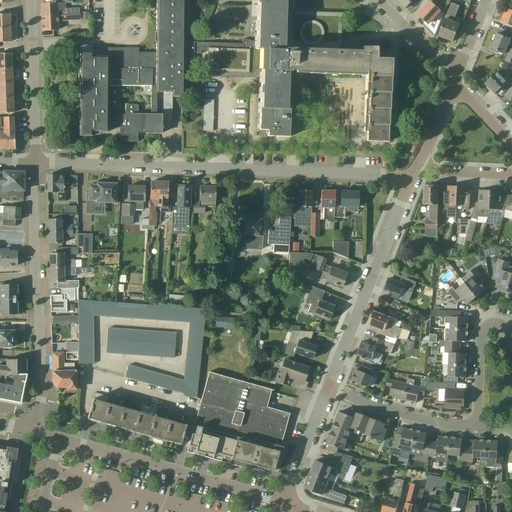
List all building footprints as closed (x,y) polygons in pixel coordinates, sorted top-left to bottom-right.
[(58,16),(77,16),(77,9),(66,10),(66,4),(73,4),(72,0),(60,0),(60,3),(41,4),(42,17),(58,16)] [(162,114),(157,114),(157,92),(172,93),(172,97),(184,97),(185,54),(201,54),(201,50),(204,50),(204,43),(185,42),(185,0),(156,0),(156,53),(138,53),(138,48),(108,48),(107,57),(93,56),(93,52),(80,52),(80,136),(92,136),(92,132),(108,132),(108,128),(120,128),(120,141),(138,142),(138,133),(162,133),(162,114)] [(289,137),(291,71),(295,71),(296,71),(296,49),(334,50),(335,44),(337,44),(337,45),(338,45),(338,43),(338,40),(338,38),(338,36),(338,34),(337,32),(337,30),(336,28),(335,26),(333,24),(333,25),(333,26),(328,26),(329,17),(295,16),(295,21),(287,20),(287,0),(257,0),(256,39),(246,39),(246,43),(204,43),(204,50),(208,50),(207,72),(249,73),(249,71),(262,72),(259,136),(289,137)] [(396,0),(405,9),(413,0),(396,0)] [(427,0),(430,2),(419,14),(429,24),(440,11),(443,14),(445,9),(435,0),(427,0)] [(439,36),(453,41),(460,25),(451,22),(454,14),(456,15),(460,6),(452,3),(439,36)] [(511,10),(507,8),(502,22),(511,25),(511,10)] [(90,12),(81,12),(81,20),(90,20),(90,12)] [(0,28),(10,28),(10,14),(0,14),(0,28)] [(77,16),(58,16),(42,17),(42,31),(58,30),(58,21),(77,21),(77,16)] [(201,30),(204,34),(209,29),(206,25),(205,26),(201,30)] [(0,42),(10,42),(10,28),(0,28),(0,42)] [(508,48),(511,40),(511,39),(497,34),(491,49),(505,54),(509,55),(506,61),(511,63),(511,49),(508,48)] [(296,71),(295,71),(295,73),(366,76),(364,132),(365,132),(367,132),(367,141),(388,142),(391,59),(376,59),(377,48),(376,48),(376,43),(361,42),(361,51),(334,50),(296,49),(296,71)] [(0,68),(12,68),(11,53),(0,53),(0,68)] [(508,82),(511,73),(511,63),(506,61),(501,75),(498,72),(486,84),(496,94),(508,82)] [(12,68),(0,68),(0,83),(12,83),(12,68)] [(12,83),(0,83),(0,98),(13,98),(12,83)] [(13,98),(0,98),(0,113),(13,113),(13,98)] [(204,99),(203,130),(213,131),(214,99),(204,99)] [(0,117),(0,148),(13,149),(14,147),(13,117),(4,118),(5,132),(1,132),(1,129),(2,129),(1,118),(0,117)] [(0,172),(0,189),(9,190),(9,198),(23,198),(23,190),(24,190),(23,175),(21,173),(0,172)] [(63,188),(77,188),(77,176),(56,176),(56,175),(47,175),(48,193),(57,193),(57,202),(65,202),(65,192),(63,192),(63,188)] [(155,206),(158,207),(159,207),(160,182),(151,182),(149,226),(156,226),(156,212),(155,212),(155,206)] [(169,183),(160,182),(159,207),(161,207),(161,213),(171,213),(171,198),(168,198),(169,183)] [(97,186),(89,185),(88,194),(87,194),(86,215),(104,215),(104,205),(116,206),(116,184),(97,184),(97,186)] [(128,186),(127,204),(122,204),(121,225),(133,226),(134,211),(143,212),(143,205),(144,202),(145,187),(143,187),(143,186),(137,186),(137,187),(128,186)] [(189,228),(190,207),(190,186),(178,186),(178,206),(173,206),(172,228),(189,228)] [(438,229),(439,187),(425,186),(424,204),(430,204),(430,220),(426,220),(426,229),(438,229)] [(205,201),(215,201),(216,187),(200,187),(199,203),(194,203),(194,213),(205,213),(205,201)] [(447,217),(456,218),(457,209),(458,187),(446,187),(445,210),(447,210),(447,217)] [(460,223),(460,234),(467,234),(471,220),(461,220),(461,211),(463,212),(464,209),(469,210),(470,188),(458,187),(457,209),(456,218),(456,223),(460,223)] [(295,207),(295,219),(311,219),(312,214),(312,191),(298,190),(297,207),(295,207)] [(327,220),(327,215),(334,215),(335,206),(335,191),(321,191),(321,208),(321,220),(327,220)] [(480,191),(479,208),(478,217),(490,217),(491,191),(480,191)] [(491,191),(490,217),(487,224),(501,225),(506,210),(506,209),(510,195),(503,195),(503,192),(491,191)] [(341,206),(335,206),(334,215),(334,218),(344,218),(345,212),(357,213),(358,207),(366,207),(366,199),(358,199),(359,192),(341,192),(341,206)] [(3,214),(0,213),(0,225),(15,227),(16,220),(20,220),(20,208),(4,207),(3,214)] [(263,235),(259,235),(260,221),(250,220),(250,216),(248,216),(247,215),(244,215),(243,216),(239,216),(238,234),(240,234),(240,249),(262,250),(263,235)] [(268,244),(274,244),(288,245),(289,245),(291,217),(279,216),(279,228),(275,228),(275,231),(269,231),(268,244)] [(49,232),(72,231),(78,231),(78,225),(62,226),(62,219),(48,220),(49,232)] [(476,222),(471,220),(467,234),(472,235),(476,223),(476,222)] [(72,231),(49,232),(49,244),(62,244),(62,234),(64,234),(64,237),(73,237),(72,231)] [(92,235),(78,235),(78,234),(77,234),(77,247),(83,247),(83,253),(92,253),(91,253),(92,235)] [(348,259),(349,242),(333,241),(333,253),(348,259)] [(290,251),(290,252),(298,252),(299,243),(290,243),(290,251)] [(215,244),(215,251),(227,252),(228,245),(215,244)] [(289,255),(289,245),(288,245),(274,244),(273,254),(289,255)] [(492,248),(484,250),(487,259),(495,256),(492,248)] [(8,250),(0,250),(0,255),(1,256),(1,266),(10,266),(10,267),(11,267),(11,266),(17,266),(17,264),(18,264),(18,259),(17,259),(16,252),(8,252),(8,250)] [(480,252),(475,256),(479,261),(484,257),(480,252)] [(309,266),(314,268),(314,269),(321,272),(329,274),(326,281),(335,284),(335,285),(337,286),(337,285),(342,287),(342,286),(344,287),(346,281),(345,280),(347,274),(324,265),(326,260),(311,254),(290,253),(288,273),(297,276),(302,264),(308,267),(309,266)] [(50,268),(75,268),(75,260),(63,260),(63,254),(49,254),(50,268)] [(508,291),(511,277),(511,273),(507,272),(509,267),(498,263),(493,279),(499,281),(496,287),(508,291)] [(50,283),(61,282),(64,282),(64,276),(76,275),(75,268),(50,268),(50,283)] [(476,268),(462,279),(477,297),(486,290),(482,284),(486,280),(476,268)] [(413,293),(417,282),(397,274),(395,280),(390,278),(385,290),(393,293),(392,297),(399,300),(404,289),(413,293)] [(467,305),(477,297),(462,279),(460,277),(455,281),(457,283),(448,290),(458,303),(463,299),(467,305)] [(0,300),(17,300),(17,299),(18,297),(18,294),(17,293),(17,285),(5,285),(4,283),(1,283),(0,284),(0,300)] [(325,292),(312,286),(306,302),(311,304),(308,312),(314,314),(315,315),(314,318),(322,320),(323,318),(329,320),(334,307),(321,301),(325,292)] [(71,295),(71,289),(61,289),(59,289),(59,295),(50,295),(51,311),(66,311),(65,295),(71,295)] [(199,294),(198,305),(205,305),(206,295),(199,294)] [(17,300),(0,300),(0,315),(17,315),(17,307),(19,306),(18,302),(17,301),(17,300)] [(103,317),(104,302),(79,300),(79,315),(93,316),(103,317)] [(205,310),(185,308),(184,323),(190,323),(204,325),(205,310)] [(451,323),(451,329),(467,330),(468,318),(461,318),(462,312),(441,311),(440,317),(447,317),(447,323),(451,323)] [(390,338),(398,339),(399,339),(403,330),(388,324),(391,318),(375,312),(370,324),(382,329),(380,334),(386,336),(390,338)] [(79,324),(79,323),(79,316),(51,317),(51,324),(79,324)] [(215,327),(232,328),(233,318),(216,316),(215,327)] [(255,327),(255,341),(264,341),(265,328),(255,327)] [(467,330),(451,329),(446,329),(446,341),(440,341),(440,347),(445,347),(460,347),(460,342),(467,342),(467,330)] [(0,347),(14,347),(14,345),(15,344),(16,343),(16,342),(15,340),(14,339),(13,331),(0,331),(0,347)] [(294,358),(295,356),(313,362),(317,350),(309,346),(314,332),(300,331),(293,331),(284,355),(294,358)] [(392,354),(398,339),(390,338),(386,336),(384,341),(374,337),(371,345),(363,342),(358,355),(363,357),(362,358),(363,359),(364,357),(372,360),(377,348),(392,354)] [(414,350),(415,342),(407,341),(406,349),(414,350)] [(78,343),(66,343),(66,351),(78,351),(78,343)] [(460,347),(445,347),(445,353),(449,353),(449,365),(466,366),(467,354),(460,353),(460,347)] [(57,388),(58,388),(67,387),(67,390),(68,390),(68,392),(76,392),(76,389),(77,389),(77,371),(74,371),(74,364),(64,364),(63,353),(52,353),(53,384),(57,388)] [(93,356),(79,356),(79,364),(94,364),(93,356)] [(304,383),(309,368),(296,364),(295,361),(292,362),(285,359),(280,374),(277,373),(275,382),(289,387),(292,379),(304,383)] [(26,375),(26,374),(26,360),(8,360),(8,366),(0,364),(0,374),(6,375),(26,375)] [(135,366),(129,365),(126,373),(132,375),(135,366)] [(466,366),(449,365),(448,377),(444,376),(444,383),(456,383),(459,383),(459,377),(465,378),(466,366)] [(141,368),(135,366),(132,375),(131,379),(137,381),(141,368)] [(147,370),(141,368),(137,381),(143,383),(147,370)] [(366,368),(364,373),(357,370),(352,381),(369,387),(373,376),(378,378),(380,373),(366,368)] [(143,383),(149,384),(152,371),(147,370),(143,383)] [(158,373),(152,371),(149,384),(155,386),(158,373)] [(164,375),(158,373),(155,386),(161,388),(164,375)] [(199,374),(185,373),(184,380),(183,394),(197,398),(199,374)] [(191,438),(187,452),(251,470),(252,466),(230,460),(237,435),(280,447),(290,414),(268,408),(273,390),(209,373),(191,438)] [(0,399),(9,401),(20,404),(24,383),(25,383),(26,375),(6,375),(0,374),(0,399)] [(170,376),(164,375),(161,388),(167,389),(170,376)] [(176,379),(176,378),(170,376),(167,389),(173,391),(176,379)] [(184,380),(176,378),(176,379),(173,391),(183,394),(184,380)] [(407,384),(403,399),(417,403),(419,394),(425,395),(426,391),(426,389),(421,388),(414,386),(416,380),(408,378),(407,384)] [(390,396),(403,399),(407,384),(393,381),(388,379),(386,385),(392,387),(390,396)] [(456,383),(444,383),(428,382),(426,389),(426,391),(434,392),(434,389),(446,389),(446,407),(454,407),(454,409),(461,409),(461,406),(464,406),(465,390),(456,389),(456,383)] [(93,399),(88,419),(119,427),(124,408),(106,403),(107,397),(96,394),(94,400),(93,399)] [(119,427),(134,432),(149,436),(157,411),(150,409),(149,415),(124,408),(119,427)] [(149,436),(181,445),(186,425),(164,419),(166,413),(157,411),(149,436)] [(330,450),(336,452),(337,452),(339,448),(344,450),(352,428),(361,432),(360,433),(382,442),(387,429),(384,428),(385,424),(357,412),(356,413),(350,411),(348,415),(340,412),(327,443),(330,444),(327,449),(330,450)] [(411,452),(412,448),(416,431),(404,428),(402,435),(397,433),(393,448),(411,452)] [(422,455),(429,456),(432,442),(426,441),(427,434),(416,431),(412,448),(423,450),(422,455)] [(283,447),(280,447),(237,435),(230,460),(252,466),(273,471),(279,452),(281,453),(283,447)] [(447,462),(448,455),(451,438),(439,436),(438,443),(432,442),(429,456),(436,457),(435,461),(447,462)] [(451,438),(448,455),(460,456),(460,461),(466,461),(468,447),(462,446),(463,440),(451,438)] [(474,460),(485,461),(486,441),(474,441),(474,447),(468,447),(466,461),(473,462),(474,460)] [(486,441),(485,461),(485,468),(497,468),(501,468),(501,465),(503,465),(504,449),(498,449),(498,442),(486,441)] [(0,505),(5,506),(6,499),(9,500),(11,485),(7,485),(7,482),(8,482),(8,481),(7,481),(10,463),(12,462),(15,462),(15,460),(16,460),(16,458),(18,449),(14,448),(7,447),(3,446),(0,446),(0,445),(0,505)] [(337,452),(336,452),(331,466),(316,460),(311,473),(329,480),(331,474),(345,480),(354,457),(337,452)] [(336,483),(329,480),(311,473),(305,488),(345,504),(348,497),(333,491),(336,483)] [(432,492),(433,487),(433,486),(436,477),(436,476),(429,475),(428,476),(426,487),(425,490),(432,492)] [(398,479),(395,486),(393,495),(395,495),(394,500),(386,497),(381,511),(396,511),(405,481),(398,479)] [(502,483),(498,483),(498,495),(506,495),(506,483),(502,483)] [(415,505),(419,491),(420,486),(412,484),(404,511),(419,511),(421,506),(415,505)] [(458,493),(456,492),(452,506),(454,507),(452,511),(460,511),(465,495),(458,493)] [(479,511),(480,501),(468,501),(465,511),(479,511)] [(433,504),(428,503),(426,510),(425,510),(424,511),(433,511),(431,511),(433,504)]
